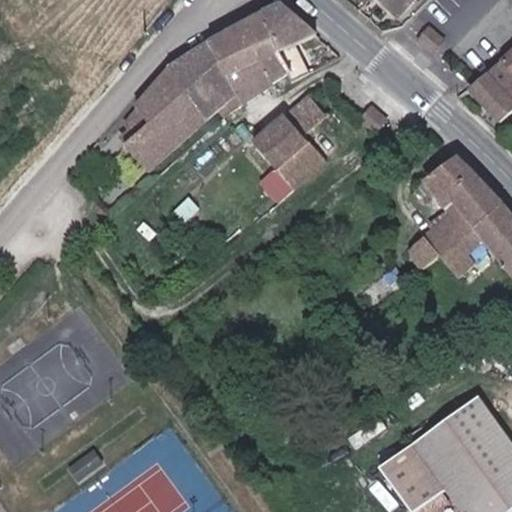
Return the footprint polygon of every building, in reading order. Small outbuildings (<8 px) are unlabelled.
[(389,0),(410,19),(424,4),(427,0),(389,0)] [(288,7),(274,14),(287,39),(274,45),(293,85),(323,70),(308,44),(323,39),(288,7)] [(224,39),(182,67),(215,122),(252,98),(256,104),(293,85),(274,45),(287,39),(274,14),(224,39)] [(439,26),(428,40),(445,53),(456,39),(439,26)] [(511,61),(478,90),(508,125),(511,121),(511,61)] [(215,122),(182,67),(147,108),(161,123),(135,148),(160,174),(215,122)] [(334,115),(319,97),(296,117),(311,134),(334,115)] [(161,123),(147,108),(134,123),(141,131),(128,143),(135,148),(161,123)] [(380,109),(373,119),(390,131),(397,122),(380,109)] [(296,117),(262,145),(284,172),(302,193),(336,165),(311,134),(296,117)] [(436,268),(450,257),(464,275),(499,247),(511,263),(511,197),(471,154),(438,181),(451,197),(448,201),(454,209),(443,219),(450,227),(421,250),(436,268)] [(302,193),(284,172),(270,184),(288,205),(302,193)] [(511,511),(511,426),(489,398),(395,472),(427,511),(455,489),(473,511),(511,511)] [(83,456),(58,472),(66,485),(91,468),(83,456)]
